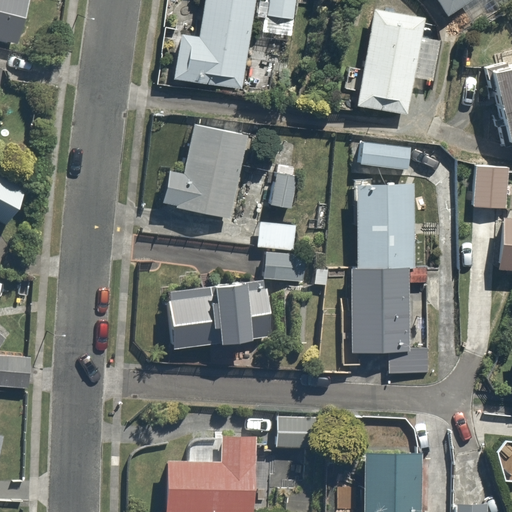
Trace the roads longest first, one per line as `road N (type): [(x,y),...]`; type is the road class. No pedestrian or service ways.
road 1 (residential): [(77,376),(463,402)]
road 2 (residential): [(114,0),(77,376)]
road 3 (residential): [(77,376),(74,511)]
